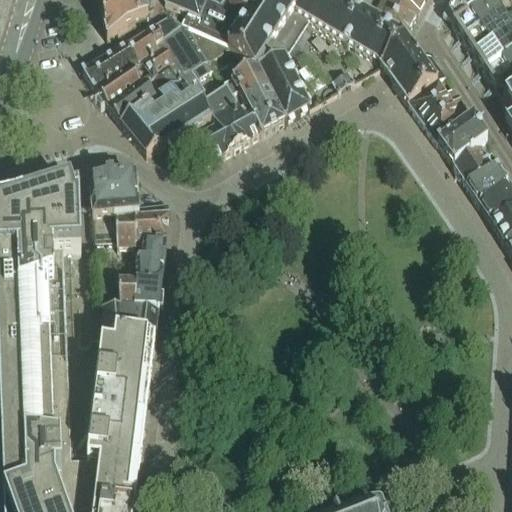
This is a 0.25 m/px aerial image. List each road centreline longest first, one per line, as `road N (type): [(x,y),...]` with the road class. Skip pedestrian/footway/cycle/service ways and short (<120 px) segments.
road 1 (residential): [(485,482),(500,446),(508,314),(492,275),(390,126),(356,119),(196,209)]
road 2 (residential): [(196,209),(153,511)]
road 3 (residential): [(196,209),(113,166),(88,166),(0,195)]
road 4 (residential): [(511,168),(428,36),(445,0)]
